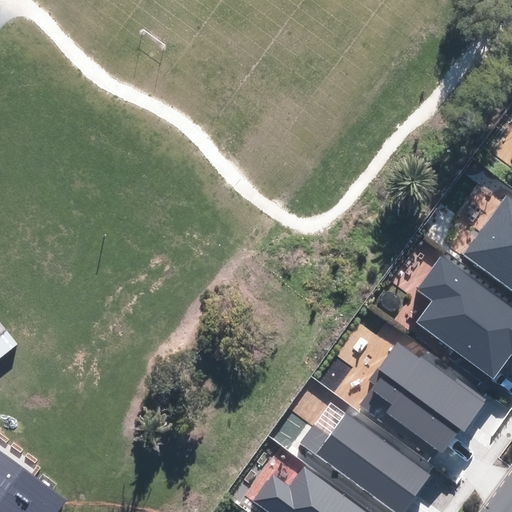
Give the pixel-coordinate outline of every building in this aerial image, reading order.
[(0,147),(0,174),(13,157),(0,147)] [(511,201),(507,197),(464,255),(511,289),(511,201)] [(511,306),(441,256),(417,289),(433,300),(417,323),(494,379),(511,353),(511,306)] [(420,359),(398,344),(371,381),(377,385),(367,398),(442,452),(460,427),(465,430),(486,400),(458,380),(456,382),(421,358),(420,359)] [(404,511),(433,474),(347,412),(329,436),(315,426),(302,444),(397,511),(404,511)] [(171,441),(123,502),(135,511),(169,511),(204,467),(171,441)] [(0,511),(56,511),(69,495),(0,444),(0,511)] [(272,476),(255,500),(270,511),(365,511),(303,467),(288,488),(272,476)]
